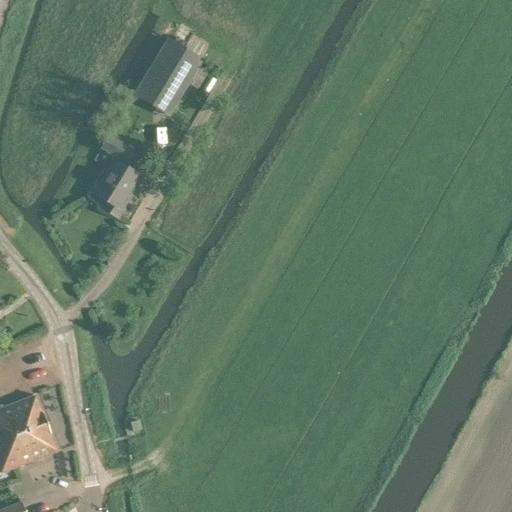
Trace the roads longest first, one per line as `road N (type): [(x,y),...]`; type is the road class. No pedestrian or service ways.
road 1 (residential): [(94,511),(57,326),(0,243)]
road 2 (track): [(57,326),(99,290),(201,124)]
